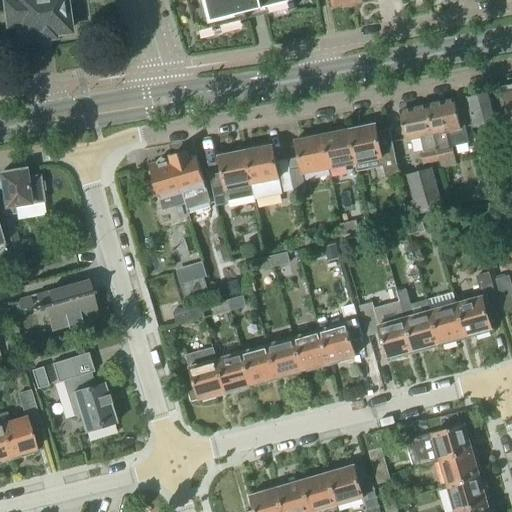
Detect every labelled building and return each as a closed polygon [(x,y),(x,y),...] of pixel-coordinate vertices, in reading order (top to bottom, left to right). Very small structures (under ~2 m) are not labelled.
[(69,33),(67,18),(67,17),(68,17),(68,16),(71,14),(70,14),(68,0),(4,0),(8,26),(16,25),(17,39),(39,37),(39,39),(54,38),(54,34),(69,33)] [(188,0),(197,33),(249,20),(247,14),(263,9),(265,16),(273,14),(273,11),(288,7),(289,10),(296,8),(293,0),(188,0)] [(511,86),(502,89),(504,96),(510,125),(511,124),(511,86)] [(491,94),(468,99),(475,128),(498,123),(491,94)] [(465,127),(460,128),(455,102),(427,107),(434,138),(439,163),(455,160),(453,147),(469,144),(465,127)] [(427,107),(400,113),(406,140),(420,138),(423,153),(421,154),(424,166),(439,163),(427,107)] [(349,131),(355,165),(357,173),(383,168),(386,180),(399,177),(389,131),(377,133),(375,126),(349,131)] [(322,137),(329,170),(355,165),(349,131),(322,137)] [(498,155),(493,136),(477,140),(482,159),(483,159),(485,170),(499,166),(497,155),(498,155)] [(299,159),(287,162),(293,191),(305,189),(302,175),(329,170),(322,137),(295,142),(299,159)] [(293,191),(287,162),(275,164),(272,147),(245,152),(255,197),(256,201),(283,196),(282,194),(294,192),(293,191)] [(245,152),(219,157),(223,175),(211,178),(217,207),(229,204),(229,202),(255,197),(245,152)] [(183,194),(191,192),(206,187),(197,157),(189,159),(187,153),(172,157),(173,160),(183,194)] [(151,170),(163,211),(186,204),(173,160),(168,162),(161,158),(158,165),(159,168),(151,170)] [(0,175),(0,180),(5,217),(16,216),(15,208),(44,204),(40,177),(27,179),(26,171),(21,172),(21,170),(11,172),(11,174),(0,175)] [(408,178),(419,216),(442,209),(431,172),(408,178)] [(475,202),(491,198),(488,189),(473,193),(475,202)] [(490,205),(478,209),(483,226),(495,223),(490,205)] [(395,224),(404,221),(408,221),(406,209),(393,211),(395,224)] [(7,221),(0,222),(0,235),(3,246),(4,245),(11,271),(26,267),(12,219),(7,221)] [(357,221),(340,225),(343,237),(359,233),(357,221)] [(422,221),(406,225),(409,236),(425,232),(422,221)] [(309,242),(319,239),(317,229),(307,232),(309,242)] [(324,248),(328,263),(340,259),(336,245),(324,248)] [(288,253),(272,257),(275,268),(291,264),(288,253)] [(275,268),(272,257),(256,261),(259,272),(275,268)] [(489,314),(499,311),(488,273),(477,277),(483,298),(457,305),(466,338),(493,331),(489,314)] [(399,292),(397,292),(405,319),(414,353),(440,345),(431,312),(428,301),(411,305),(406,290),(404,277),(395,279),(399,292)] [(511,287),(509,277),(497,281),(505,309),(511,307),(511,287)] [(204,278),(180,285),(185,303),(209,295),(204,278)] [(37,297),(41,310),(52,307),(59,330),(70,327),(71,331),(85,327),(84,323),(100,318),(89,281),(37,297)] [(405,319),(397,292),(395,285),(384,288),(393,323),(379,326),(373,303),(371,304),(369,296),(358,299),(360,307),(359,307),(367,337),(381,334),(388,360),(414,353),(405,319)] [(453,293),(427,300),(428,301),(431,312),(440,345),(466,338),(457,305),(453,293)] [(244,297),(228,301),(231,313),(247,308),(244,297)] [(30,299),(17,303),(20,312),(33,308),(30,299)] [(231,313),(228,301),(212,306),(215,317),(231,313)] [(201,306),(175,314),(178,325),(204,317),(201,306)] [(346,324),(319,332),(329,364),(339,361),(340,364),(353,360),(352,357),(355,357),(355,358),(356,358),(352,341),(362,338),(355,310),(343,313),(346,324)] [(319,332),(294,339),(303,371),(306,370),(307,373),(320,370),(319,367),(329,364),(319,332)] [(294,339),(269,346),(278,378),(288,376),(289,379),(302,375),(301,372),(303,371),(294,339)] [(269,346),(242,354),(252,387),(253,387),(252,386),(254,385),(255,388),(268,384),(268,381),(278,378),(269,346)] [(227,393),(217,361),(214,349),(188,356),(196,385),(191,386),(187,387),(191,402),(191,403),(200,400),(201,401),(202,401),(202,400),(203,403),(217,399),(216,396),(227,393)] [(75,415),(79,413),(85,433),(115,424),(103,383),(102,383),(102,384),(94,386),(90,373),(94,372),(88,352),(52,364),(58,383),(65,381),(75,415)] [(242,354),(217,361),(227,393),(236,390),(237,393),(250,390),(249,386),(251,386),(251,387),(252,387),(242,354)] [(37,389),(48,385),(43,366),(31,370),(37,389)] [(7,412),(0,414),(0,424),(10,457),(20,454),(21,457),(34,453),(33,450),(36,449),(31,432),(43,429),(31,390),(19,394),(26,417),(9,421),(7,412)] [(0,463),(1,463),(0,461),(0,459),(10,457),(0,424),(0,463)] [(415,469),(441,462),(473,452),(470,442),(473,441),(469,428),(466,428),(465,426),(467,426),(466,425),(408,442),(415,469)] [(391,481),(382,450),(370,453),(379,484),(391,481)] [(441,462),(448,487),(482,477),(481,476),(480,477),(479,475),(483,474),(479,461),(476,462),(473,452),(441,462)] [(338,472),(329,475),(338,507),(364,499),(367,511),(380,507),(371,478),(358,481),(354,466),(353,466),(353,468),(351,468),(350,465),(337,469),(338,472)] [(303,481),(302,481),(311,511),(320,511),(338,507),(329,475),(318,477),(317,474),(304,478),(305,481),(303,482),(303,481)] [(448,487),(455,511),(457,511),(488,504),(485,493),(488,492),(484,479),(481,480),(480,478),(482,478),(482,477),(448,487)] [(287,486),(277,489),(283,511),(311,511),(302,481),(302,482),(300,483),(299,480),(286,483),(287,486)] [(391,488),(381,490),(385,505),(396,502),(391,488)] [(283,511),(277,489),(267,492),(266,489),(253,493),(254,496),(252,496),(252,495),(251,495),(255,510),(248,511),(283,511)] [(387,511),(398,511),(396,502),(385,505),(387,511)]
